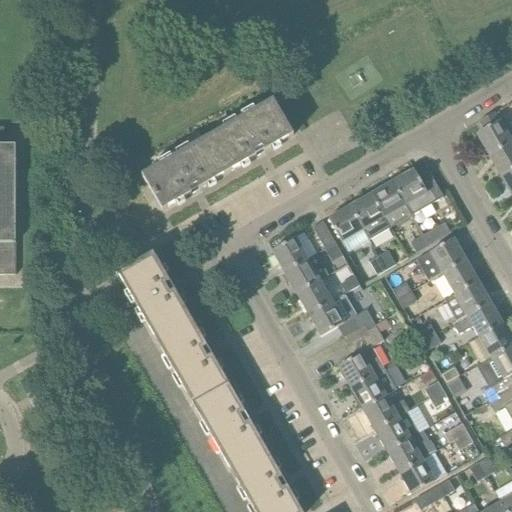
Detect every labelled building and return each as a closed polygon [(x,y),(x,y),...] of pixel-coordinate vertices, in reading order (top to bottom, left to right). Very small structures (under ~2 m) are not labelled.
[(195,193),(228,175),(261,156),(293,137),(273,102),(207,139),(142,177),(162,212),(195,193)] [(489,157),(511,143),(500,122),(476,136),(489,157)] [(0,276),(15,277),(16,147),(3,147),(3,130),(0,129),(0,276)] [(501,178),(511,172),(511,143),(489,157),(501,178)] [(411,218),(443,200),(430,176),(420,182),(414,172),(392,184),(406,208),(411,218)] [(511,197),(511,172),(501,178),(511,197)] [(384,220),(406,208),(392,184),(371,196),(384,220)] [(349,208),(363,232),(369,242),(390,230),(384,220),(371,196),(349,208)] [(341,244),(363,232),(349,208),(328,221),(341,244)] [(325,251),(335,245),(323,224),(312,230),(325,251)] [(422,238),(428,248),(450,236),(444,225),(422,238)] [(416,255),(428,248),(422,238),(410,245),(416,255)] [(284,275),(307,261),(295,240),(272,253),(284,275)] [(442,275),(466,262),(454,241),(430,254),(416,262),(429,283),(442,275)] [(332,264),(343,258),(335,245),(325,251),(332,264)] [(386,273),(395,267),(387,253),(378,259),(386,273)] [(230,472),(253,511),(300,511),(266,452),(227,385),(190,319),(153,255),(117,275),(154,340),(192,405),(230,472)] [(296,296),(320,282),(328,278),(316,257),(308,262),(307,261),(284,275),(296,296)] [(378,259),(369,264),(377,278),(382,275),(386,273),(378,259)] [(444,302),(444,303),(478,283),(466,262),(442,275),(454,296),(444,302)] [(346,295),(359,288),(354,278),(341,286),(346,295)] [(309,318),(333,304),(320,282),(296,296),(309,318)] [(457,324),(490,304),(478,283),(444,303),(457,324)] [(397,301),(411,293),(406,285),(392,293),(397,301)] [(403,311),(416,303),(411,293),(397,301),(403,311)] [(338,329),(345,325),(333,304),(309,318),(321,339),(338,329)] [(478,340),(503,326),(490,304),(457,324),(453,326),(459,337),(472,329),(478,340)] [(366,313),(358,317),(345,325),(338,329),(343,338),(363,327),(365,331),(374,326),(366,313)] [(369,336),(348,348),(354,359),(373,349),(383,343),(379,335),(390,328),(386,320),(374,327),(374,326),(365,331),(369,336)] [(491,361),(511,348),(511,341),(503,326),(478,340),(491,361)] [(363,327),(343,338),(348,348),(369,336),(365,331),(363,327)] [(422,344),(435,336),(430,327),(417,335),(422,344)] [(427,353),(441,345),(435,336),(422,344),(427,353)] [(503,382),(511,378),(511,377),(511,348),(491,361),(503,382)] [(350,390),(385,371),(373,349),(354,359),(338,369),(350,390)] [(410,368),(424,361),(419,352),(405,359),(410,368)] [(447,386),(460,379),(454,369),(441,377),(447,386)] [(363,411),(386,398),(386,397),(396,391),(385,371),(350,390),(363,411)] [(31,378),(19,384),(25,397),(38,390),(31,378)] [(511,380),(511,378),(503,382),(483,394),(488,404),(511,389),(511,380)] [(429,401),(443,393),(437,384),(424,392),(429,401)] [(505,409),(511,404),(511,389),(488,404),(494,414),(505,409)] [(435,411),(448,403),(443,393),(429,401),(435,411)] [(375,433),(399,419),(409,414),(403,403),(393,408),(386,398),(363,411),(375,433)] [(49,418),(52,417),(47,408),(45,404),(32,411),(39,424),(49,418)] [(387,454),(411,440),(399,419),(375,433),(387,454)] [(454,443),(468,436),(462,427),(449,434),(454,443)] [(511,445),(511,432),(500,440),(506,449),(511,445)] [(444,450),(449,459),(473,445),(468,436),(454,443),(444,450)] [(399,475),(428,459),(436,454),(430,444),(417,451),(411,440),(387,454),(399,475)] [(412,497),(440,481),(428,459),(399,475),(412,497)] [(486,479),(496,473),(488,460),(478,466),(486,479)] [(477,484),(486,479),(478,466),(470,470),(477,484)] [(441,501),(455,493),(449,483),(435,490),(441,501)] [(420,511),(421,511),(441,501),(435,490),(415,502),(420,511)] [(511,511),(511,498),(502,504),(506,511),(511,511)]
